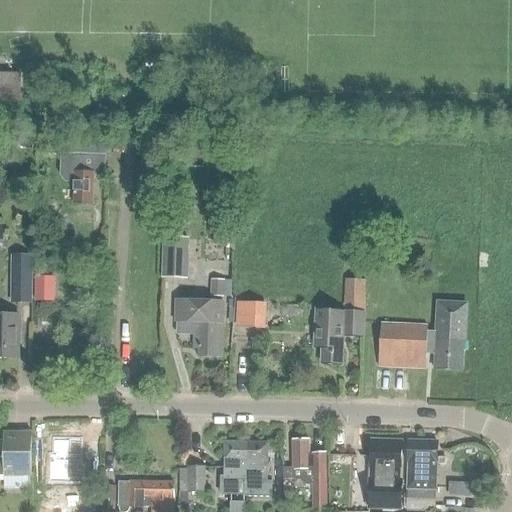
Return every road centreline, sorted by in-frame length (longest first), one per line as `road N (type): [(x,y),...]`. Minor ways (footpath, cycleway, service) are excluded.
road 1 (residential): [(511,442),(457,418),(111,410)]
road 2 (residential): [(111,410),(131,102)]
